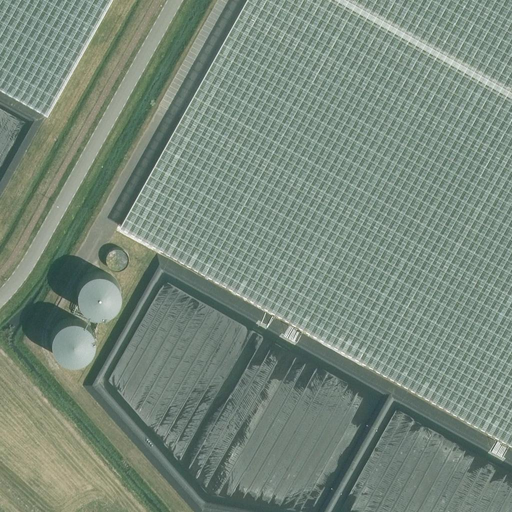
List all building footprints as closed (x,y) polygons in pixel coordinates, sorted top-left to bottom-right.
[(0,0),(0,88),(47,115),(110,0),(0,0)] [(511,0),(246,0),(121,225),(511,443),(511,0)] [(120,244),(109,255),(119,267),(131,256),(120,244)] [(94,290),(95,293),(86,298),(96,317),(130,298),(118,277),(94,290)] [(59,330),(57,357),(96,360),(99,327),(81,325),(81,332),(59,330)]
